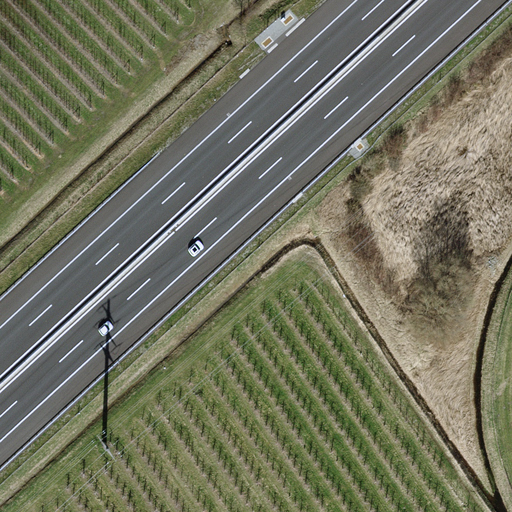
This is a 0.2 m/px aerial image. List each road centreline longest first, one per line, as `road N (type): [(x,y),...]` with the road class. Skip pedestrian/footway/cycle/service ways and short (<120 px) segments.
road 1 (motorway): [(0,416),(453,0)]
road 2 (motorway): [(382,0),(0,351)]
